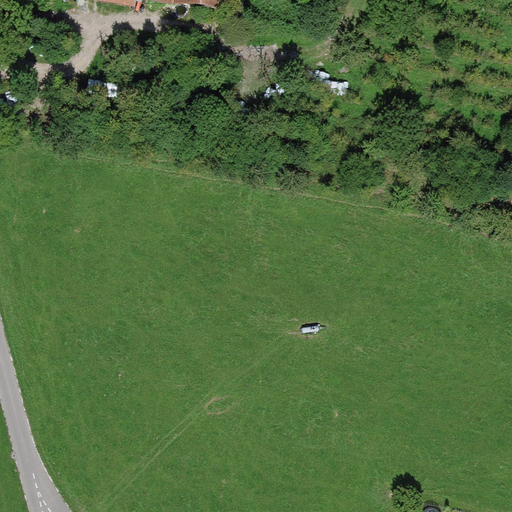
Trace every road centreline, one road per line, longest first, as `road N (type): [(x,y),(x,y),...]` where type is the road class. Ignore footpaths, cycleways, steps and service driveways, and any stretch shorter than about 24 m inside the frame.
road 1 (unclassified): [(41,511),(0,351)]
road 2 (track): [(0,79),(22,67),(60,70),(84,61),(94,20)]
